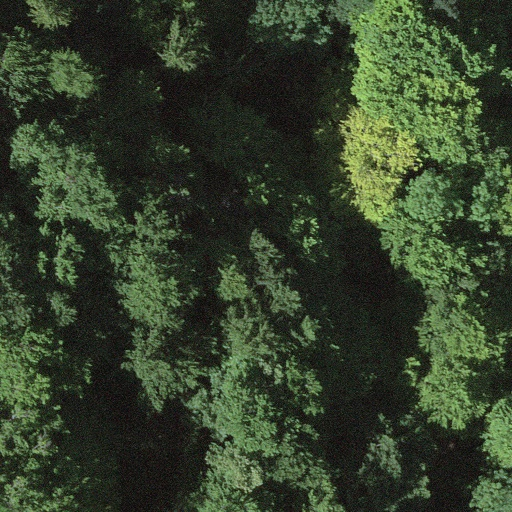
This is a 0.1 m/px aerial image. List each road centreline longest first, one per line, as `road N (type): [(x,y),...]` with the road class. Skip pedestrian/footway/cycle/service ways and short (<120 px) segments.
road 1 (track): [(258,0),(307,90),(466,511)]
road 2 (track): [(511,32),(497,213),(511,323)]
